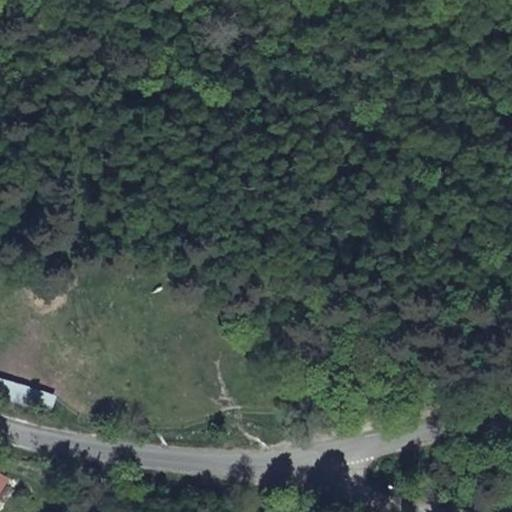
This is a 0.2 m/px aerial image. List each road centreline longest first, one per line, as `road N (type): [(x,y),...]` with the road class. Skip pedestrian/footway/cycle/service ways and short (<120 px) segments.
road 1 (unclassified): [(256,464),(511,411)]
road 2 (unclassified): [(0,424),(52,440),(256,464)]
road 3 (unclassified): [(256,464),(438,511)]
